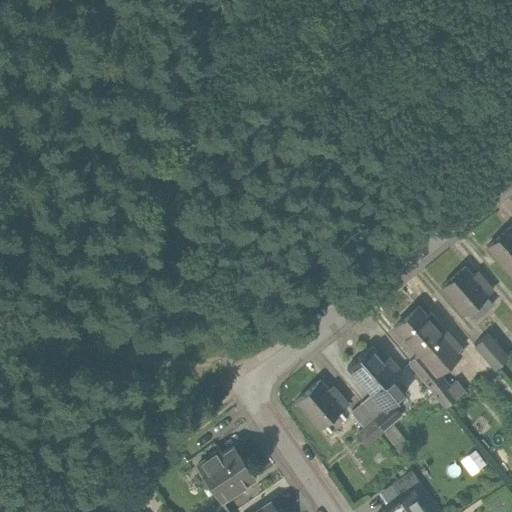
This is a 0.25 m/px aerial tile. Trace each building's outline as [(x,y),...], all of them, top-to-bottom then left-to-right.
[(511,278),(511,229),(509,227),(485,248),(511,278)] [(474,278),(464,266),(438,288),(464,318),(470,312),(476,319),(492,305),(486,299),(494,293),(478,274),(474,278)] [(438,375),(465,353),(433,314),(427,318),(418,307),(393,327),(419,358),(435,378),(438,375)] [(489,335),(474,347),(495,372),(497,371),(510,361),(489,335)] [(381,358),(370,346),(344,369),(367,396),(384,415),(392,407),(407,394),(396,382),(405,375),(386,353),(381,358)] [(409,367),(424,386),(435,378),(419,358),(409,367)] [(435,378),(424,386),(444,411),(466,393),(456,382),(448,388),(438,375),(435,378)] [(321,434),(348,412),(352,409),(335,387),(330,392),(320,380),(294,401),(297,405),(321,434)] [(367,396),(358,404),(375,423),(384,415),(367,396)] [(375,423),(358,404),(352,409),(348,412),(365,431),(375,423)] [(384,415),(375,423),(384,434),(402,419),(392,407),(384,415)] [(375,423),(365,431),(354,440),(363,451),(381,437),(384,434),(375,423)] [(474,449),(461,459),(470,471),(483,461),(474,449)] [(222,510),(257,486),(239,459),(227,467),(224,464),(201,479),(222,510)] [(419,485),(410,472),(380,493),(389,506),(411,491),(419,485)] [(104,494),(111,504),(126,494),(134,488),(127,478),(104,494)] [(425,511),(411,491),(389,506),(387,508),(390,511),(425,511)] [(99,511),(138,511),(126,494),(111,504),(99,511)]
